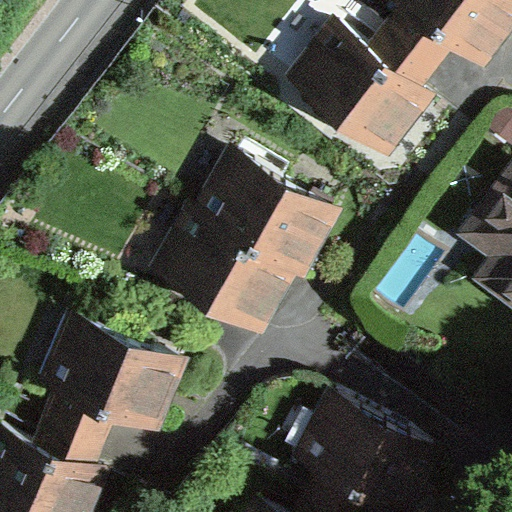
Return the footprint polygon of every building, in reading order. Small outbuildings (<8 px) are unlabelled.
[(455,30),(479,49),(511,5),(511,0),(401,0),(389,17),(436,54),(455,30)] [(436,54),(389,17),(371,40),(339,15),(313,49),(317,53),(300,74),(382,139),(425,83),(418,77),(436,54)] [(290,256),(297,260),(332,198),(243,146),(229,170),(223,167),(203,203),(290,256)] [(511,169),(472,222),(504,245),(488,267),(511,284),(511,169)] [(180,240),(166,264),(256,316),(290,256),(203,203),(196,199),(175,237),(180,240)] [(50,372),(60,376),(48,404),(103,427),(115,399),(151,415),(178,350),(83,310),(72,335),(66,332),(50,372)] [(434,438),(434,437),(432,437),(336,386),(304,449),(321,458),(307,484),(361,511),(374,485),(401,499),(434,438)] [(0,491),(48,511),(78,511),(101,459),(92,455),(103,427),(48,404),(37,431),(0,415),(0,491)] [(360,511),(361,511),(307,484),(293,511),(258,492),(247,511),(360,511)]
